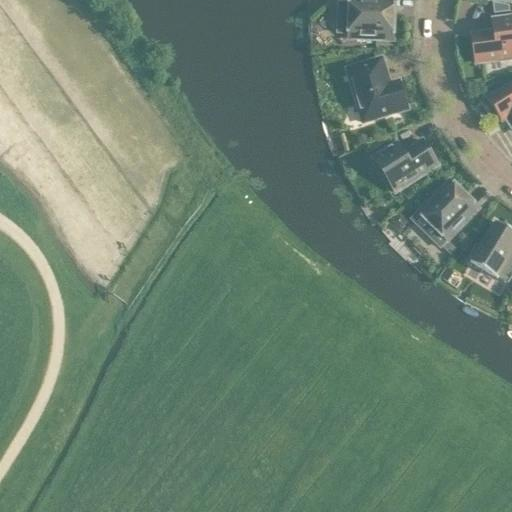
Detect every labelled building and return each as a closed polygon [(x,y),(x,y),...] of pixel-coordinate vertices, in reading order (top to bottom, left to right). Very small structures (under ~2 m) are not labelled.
[(337,9),(336,33),(348,34),(348,39),(392,40),(393,0),(388,0),(349,0),(349,9),(337,9)] [(507,5),(491,2),(492,13),(508,11),(507,5)] [(494,31),(472,34),(476,63),(511,58),(511,16),(492,19),(494,31)] [(381,59),(346,69),(362,123),(406,110),(398,82),(387,85),(384,76),(386,76),(381,59)] [(511,83),(489,98),(502,120),(506,118),(511,126),(511,83)] [(367,146),(370,152),(383,144),(380,140),(367,146)] [(373,158),(395,192),(437,166),(421,141),(402,153),(396,143),(373,158)] [(421,182),(424,187),(430,183),(426,178),(421,182)] [(437,232),(430,239),(439,248),(446,240),(447,241),(477,210),(448,182),(434,196),(427,203),(418,212),(437,232)] [(427,203),(434,196),(427,189),(420,196),(427,203)] [(389,221),(398,229),(406,221),(397,212),(389,221)] [(495,223),(479,249),(476,247),(471,256),(473,258),(471,262),(470,261),(469,262),(497,279),(497,278),(507,284),(511,275),(511,257),(510,256),(511,251),(511,232),(494,222),(494,223),(495,223)] [(451,245),(446,251),(450,255),(456,250),(451,245)] [(444,268),(438,277),(445,282),(451,273),(444,268)]
